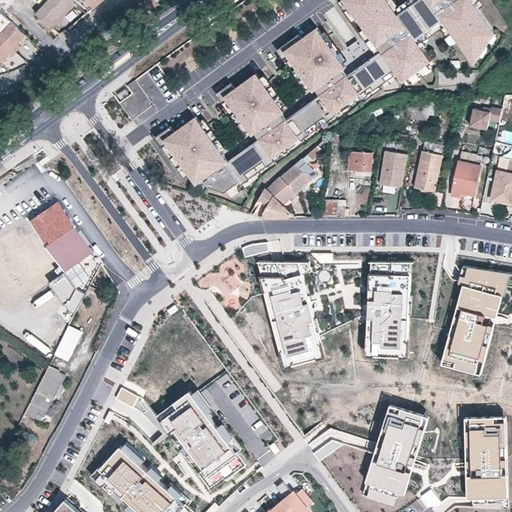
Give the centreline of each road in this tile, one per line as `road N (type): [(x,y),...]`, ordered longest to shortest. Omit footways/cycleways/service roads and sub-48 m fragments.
road 1 (unclassified): [(175,278),(242,231),(280,226),(417,224),(511,235)]
road 2 (residential): [(15,511),(34,492),(133,303),(175,278)]
road 3 (residential): [(175,278),(183,243),(73,94)]
road 4 (residential): [(39,118),(154,268),(175,278)]
road 5 (residential): [(232,511),(304,452),(346,511)]
